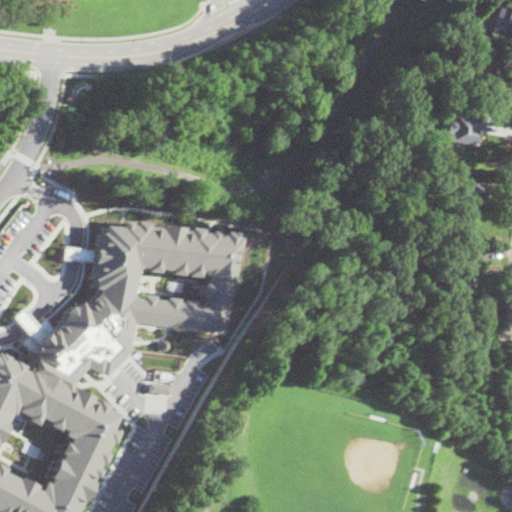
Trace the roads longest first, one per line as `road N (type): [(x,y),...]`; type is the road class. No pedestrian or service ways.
road 1 (secondary): [(271,0),(221,29),(149,53),(0,48)]
road 2 (residential): [(0,191),(43,109),(52,54)]
